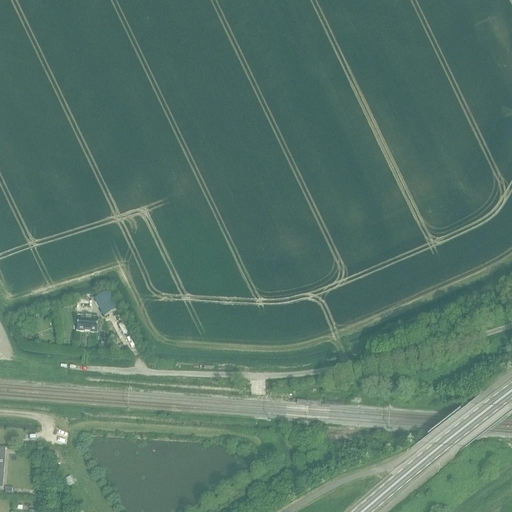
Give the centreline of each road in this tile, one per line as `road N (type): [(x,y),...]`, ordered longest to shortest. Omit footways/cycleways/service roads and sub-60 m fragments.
road 1 (unclassified): [(511,322),(301,374),(77,367)]
road 2 (secondary): [(361,511),(511,390)]
